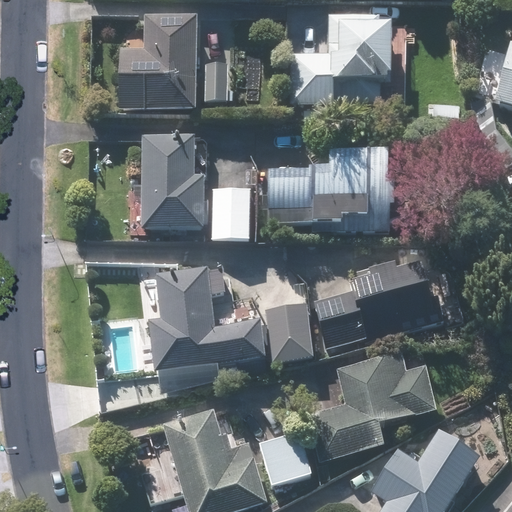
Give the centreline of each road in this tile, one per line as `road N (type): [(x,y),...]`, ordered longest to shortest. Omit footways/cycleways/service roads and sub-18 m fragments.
road 1 (residential): [(24,157),(17,343),(28,458),(45,511)]
road 2 (residential): [(25,0),(24,157)]
